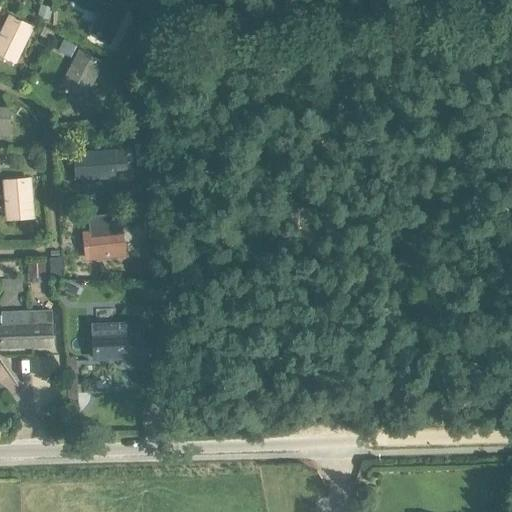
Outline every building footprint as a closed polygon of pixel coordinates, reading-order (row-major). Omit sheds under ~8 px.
[(126,14),(97,0),(90,0),(86,10),(106,20),(96,40),(110,47),(126,14)] [(41,5),(38,18),(50,21),(53,8),(41,5)] [(12,17),(0,42),(0,52),(19,62),(35,28),(12,17)] [(130,25),(115,56),(131,63),(136,52),(133,26),(130,25)] [(65,40),(59,51),(71,58),(77,47),(65,40)] [(83,52),(66,86),(88,97),(106,64),(83,52)] [(0,135),(10,136),(10,128),(10,109),(0,109),(0,135)] [(80,181),(131,177),(129,151),(78,155),(80,181)] [(38,218),(36,181),(10,182),(12,219),(38,218)] [(136,185),(123,186),(124,200),(138,198),(138,197),(136,186),(136,185)] [(128,204),(130,218),(161,214),(159,200),(128,204)] [(89,218),(91,233),(84,234),(86,256),(125,253),(122,215),(89,218)] [(45,262),(29,263),(29,279),(46,278),(45,262)] [(12,279),(1,279),(2,291),(12,291),(12,279)] [(52,311),(27,312),(28,326),(28,347),(51,346),(53,346),(53,325),(52,311)] [(2,327),(0,327),(0,347),(28,347),(28,326),(27,312),(2,313),(3,327),(2,327)] [(97,324),(97,336),(95,336),(96,360),(143,360),(143,335),(129,335),(129,324),(97,324)] [(0,352),(0,362),(55,362),(54,352),(0,352)] [(175,375),(160,376),(161,391),(177,390),(175,375)]
